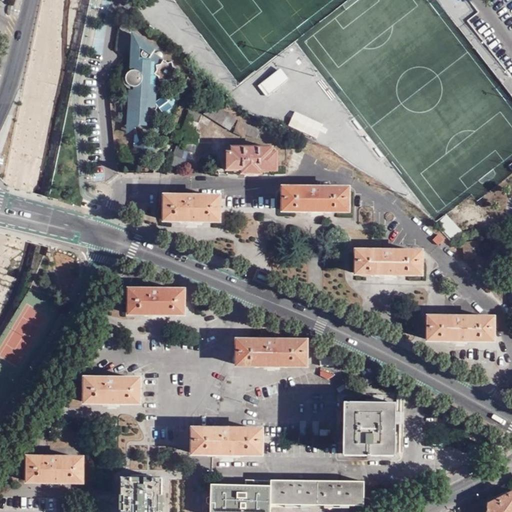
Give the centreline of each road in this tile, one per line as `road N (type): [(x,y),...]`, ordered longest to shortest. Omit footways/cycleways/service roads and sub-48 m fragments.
road 1 (tertiary): [(107,238),(337,330),(511,421)]
road 2 (residential): [(0,435),(60,346),(107,238)]
